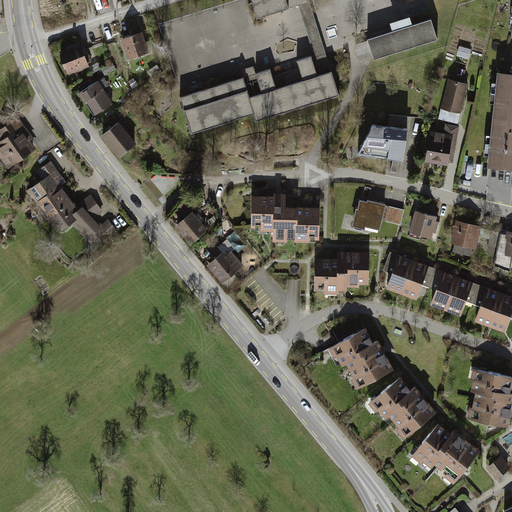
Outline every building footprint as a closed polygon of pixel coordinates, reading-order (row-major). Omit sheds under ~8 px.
[(249,0),(254,14),(287,4),(285,0),(249,0)] [(298,5),(313,51),(324,47),(309,0),(285,0),(287,4),(298,5)] [(397,24),(413,19),(411,13),(395,18),(397,24)] [(368,38),(375,60),(439,39),(432,17),(368,38)] [(148,49),(142,31),(120,38),(126,56),(148,49)] [(89,64),(81,43),(58,52),(66,73),(89,64)] [(269,64),(176,93),(188,131),(252,111),(255,119),(339,92),(325,47),(324,47),(313,51),(294,56),(297,65),(272,73),(269,64)] [(488,162),(511,164),(511,69),(497,68),(488,162)] [(459,113),(467,82),(449,77),(440,108),(459,113)] [(112,102),(99,79),(77,91),(90,114),(112,102)] [(0,156),(8,167),(40,146),(18,114),(0,125),(0,156)] [(135,141),(117,118),(100,132),(117,155),(135,141)] [(406,158),(413,125),(374,121),(362,145),(391,147),(390,155),(406,158)] [(446,164),(453,132),(430,127),(423,159),(446,164)] [(91,249),(118,227),(89,190),(75,201),(60,183),(66,179),(49,159),(36,169),(42,176),(42,177),(26,189),(57,229),(68,220),(91,249)] [(319,238),(320,203),(283,202),(284,193),(251,191),(249,227),(270,227),(270,236),(319,238)] [(377,225),(384,203),(358,195),(349,224),(363,228),(364,222),(377,225)] [(432,235),(438,214),(415,208),(409,228),(432,235)] [(207,228),(191,209),(174,224),(189,242),(207,228)] [(475,246),(481,224),(456,217),(450,239),(475,246)] [(511,251),(511,229),(504,228),(500,249),(511,251)] [(497,255),(500,235),(491,234),(487,253),(497,255)] [(243,264),(228,246),(206,263),(220,281),(243,264)] [(368,283),(369,249),(337,248),(336,256),(314,256),(313,288),(345,289),(345,282),(368,283)] [(415,296),(428,263),(398,252),(385,285),(415,296)] [(460,313),(472,280),(442,269),(429,301),(460,313)] [(504,331),(511,309),(511,294),(486,285),(473,319),(504,331)] [(359,384),(393,365),(376,335),(370,338),(363,326),(328,346),(337,363),(344,359),(359,384)] [(511,390),(509,390),(511,377),(511,375),(473,366),(467,388),(474,390),(467,415),(507,425),(511,404),(511,390)] [(404,435),(436,409),(414,381),(409,385),(400,373),(368,399),(382,417),(387,413),(404,435)] [(453,480),(479,448),(452,427),(448,432),(435,421),(407,456),(426,471),(433,463),(453,480)] [(502,455),(486,467),(496,479),(511,467),(502,455)]
